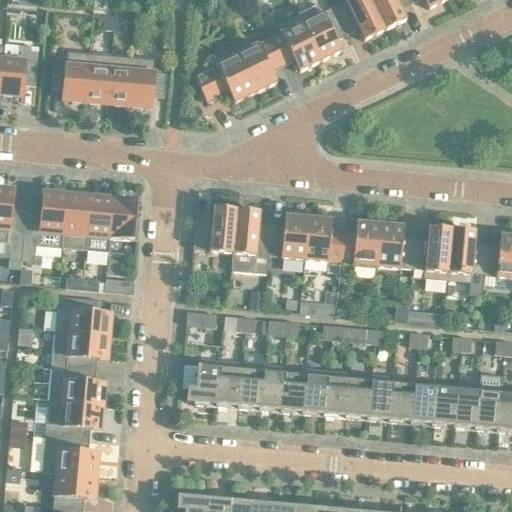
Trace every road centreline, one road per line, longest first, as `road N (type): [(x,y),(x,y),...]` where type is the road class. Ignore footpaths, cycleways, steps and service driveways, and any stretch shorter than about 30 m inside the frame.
road 1 (residential): [(144,448),(511,481)]
road 2 (residential): [(281,174),(286,145),(309,117),(511,19)]
road 3 (residential): [(170,162),(144,448)]
road 4 (residential): [(511,196),(281,174)]
road 5 (residential): [(0,147),(170,162)]
